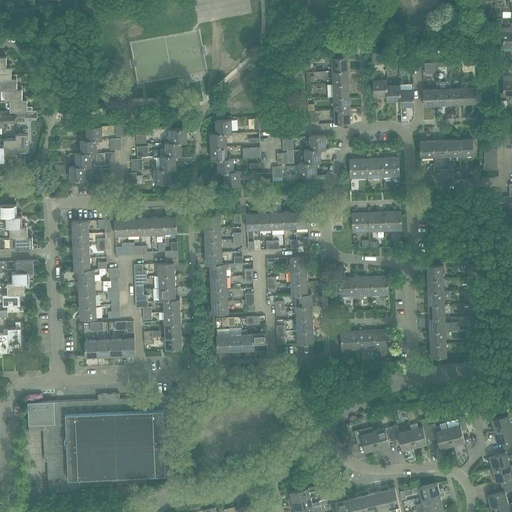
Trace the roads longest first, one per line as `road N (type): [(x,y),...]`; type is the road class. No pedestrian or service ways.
road 1 (residential): [(407,137),(368,126),(343,136),(326,239),(344,259),(410,264)]
road 2 (residential): [(57,380),(270,373)]
road 3 (residential): [(149,511),(169,498),(268,468),(322,428)]
road 4 (residential): [(465,511),(456,474),(370,470),(348,459),(322,428)]
road 5 (residential): [(51,252),(53,210),(108,201),(130,138)]
road 6 (residential): [(4,498),(4,406),(23,382),(57,380)]
road 7 (unknown): [(140,377),(125,262),(156,259)]
road 8 (residential): [(57,380),(51,252)]
road 9 (residential): [(407,137),(418,116),(420,62),(462,54)]
